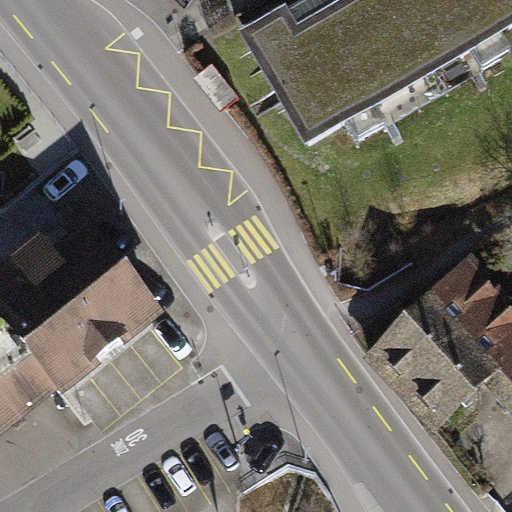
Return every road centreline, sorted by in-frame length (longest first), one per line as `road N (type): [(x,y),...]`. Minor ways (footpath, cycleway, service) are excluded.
road 1 (tertiary): [(31,0),(299,346)]
road 2 (residential): [(33,511),(299,346)]
road 3 (tertiary): [(299,346),(426,511)]
